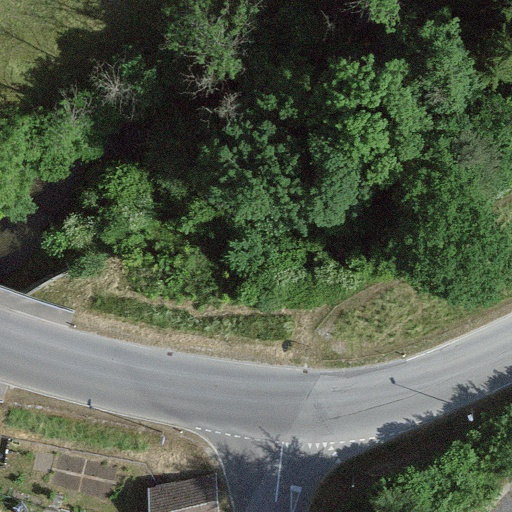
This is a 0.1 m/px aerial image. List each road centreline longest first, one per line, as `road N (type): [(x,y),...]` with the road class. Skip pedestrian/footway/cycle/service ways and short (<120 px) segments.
road 1 (tertiary): [(285,409),(61,364),(0,341)]
road 2 (tertiary): [(511,358),(405,401),(331,413),(285,409)]
